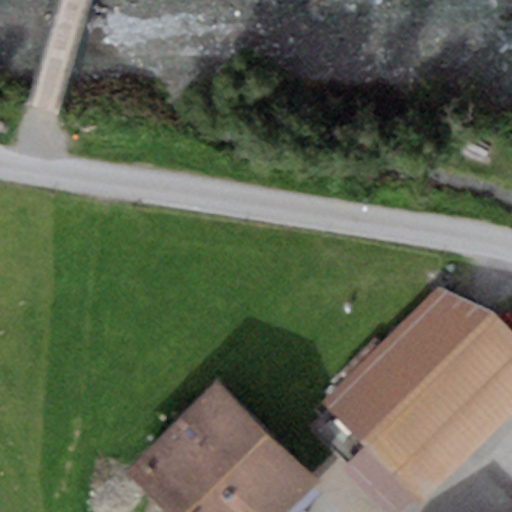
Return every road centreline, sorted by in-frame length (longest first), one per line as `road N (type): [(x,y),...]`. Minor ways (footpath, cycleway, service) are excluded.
road 1 (unclassified): [(0,160),(511,252)]
road 2 (track): [(28,166),(70,0)]
